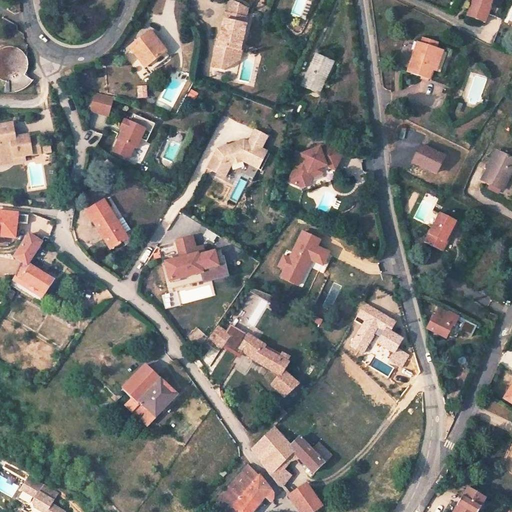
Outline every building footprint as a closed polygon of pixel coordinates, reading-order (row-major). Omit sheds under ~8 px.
[(230,0),(225,0),(224,12),(246,16),(247,8),(230,0)] [(492,0),(472,0),(467,15),(485,21),(492,0)] [(308,19),(313,3),(307,1),(301,16),(308,19)] [(224,12),(214,67),(226,69),(233,61),(235,48),(240,49),(246,16),(224,12)] [(150,32),(130,47),(145,67),(146,66),(152,74),(155,72),(153,69),(149,64),(165,52),(150,32)] [(421,43),(437,49),(439,43),(423,37),(421,43)] [(421,43),(418,43),(408,72),(420,76),(429,80),(432,70),(440,73),(448,52),(437,49),(421,43)] [(5,82),(3,92),(6,93),(11,93),(16,92),(20,90),(25,88),(27,86),(30,83),(32,81),(24,75),(27,70),(28,67),(27,61),(26,58),(26,56),(23,53),(22,52),(21,51),(17,49),(14,48),(10,47),(4,48),(0,49),(0,79),(2,81),(5,82)] [(240,49),(235,48),(233,61),(242,49),(240,49)] [(165,52),(149,64),(153,69),(169,57),(165,52)] [(330,61),(316,55),(302,86),(310,89),(311,86),(320,90),(323,82),(321,81),(330,61)] [(333,63),(330,61),(321,81),(323,82),(333,63)] [(145,88),(138,88),(138,92),(138,98),(146,98),(145,88)] [(116,98),(98,94),(94,111),(104,114),(107,102),(115,104),(116,98)] [(115,104),(107,102),(104,114),(112,116),(115,104)] [(291,110),(280,104),(277,110),(288,115),(291,110)] [(156,123),(133,114),(130,123),(125,121),(121,130),(125,132),(116,153),(132,159),(137,148),(139,148),(142,139),(146,130),(152,132),(156,123)] [(0,157),(1,160),(14,158),(15,162),(27,161),(26,156),(42,153),(38,136),(30,137),(19,139),(16,136),(13,122),(0,124),(0,157)] [(152,132),(146,130),(142,139),(148,142),(152,132)] [(268,137),(256,132),(250,144),(246,142),(220,153),(211,173),(228,180),(234,168),(246,163),(261,169),(269,153),(263,150),(268,137)] [(50,144),(41,145),(42,154),(52,152),(50,144)] [(333,170),(341,154),(325,146),(308,151),(309,154),(302,156),(301,154),(296,151),(290,164),(295,166),(287,180),(301,187),(306,185),(309,179),(307,172),(318,168),(324,166),(333,170)] [(444,158),(421,146),(413,162),(436,173),(444,158)] [(511,172),(511,160),(496,152),(482,180),(491,184),(501,190),(503,190),(511,172)] [(116,166),(108,160),(105,164),(113,169),(116,166)] [(318,168),(307,172),(309,179),(321,175),(318,168)] [(488,190),(498,195),(501,190),(491,184),(488,190)] [(103,201),(87,212),(104,239),(110,249),(127,239),(103,201)] [(0,225),(15,227),(15,223),(16,214),(0,212),(0,225)] [(16,214),(15,223),(28,224),(29,216),(16,214)] [(456,223),(439,215),(426,242),(442,250),(456,223)] [(0,225),(0,236),(14,238),(16,227),(15,227),(0,225)] [(322,265),(328,253),(316,247),(319,240),(302,232),(289,259),(283,256),(279,266),(285,269),(280,277),(297,285),(304,271),(302,270),(308,258),(322,265)] [(22,262),(14,277),(43,295),(44,296),(52,281),(27,266),(40,243),(28,235),(14,258),(22,262)] [(0,243),(10,245),(14,241),(14,238),(0,236),(0,243)] [(194,236),(177,239),(181,256),(166,260),(170,279),(203,271),(203,270),(205,270),(217,267),(225,266),(221,249),(205,253),(203,245),(196,247),(194,236)] [(217,267),(205,270),(207,281),(219,278),(217,267)] [(14,277),(12,282),(40,301),(40,300),(43,295),(14,277)] [(10,286),(5,295),(11,299),(16,290),(10,286)] [(401,320),(365,299),(352,320),(362,325),(351,344),(361,351),(374,329),(383,335),(378,343),(395,352),(389,361),(403,369),(412,353),(401,347),(407,336),(395,329),(401,320)] [(448,314),(438,308),(434,317),(433,316),(427,329),(445,337),(446,335),(452,324),(455,324),(458,318),(449,313),(448,314)] [(496,315),(489,312),(486,319),(492,323),(496,315)] [(458,318),(455,324),(452,324),(446,335),(455,339),(458,333),(470,339),(476,327),(458,318)] [(478,328),(490,334),(494,323),(492,323),(486,319),(483,318),(479,326),(478,328)] [(240,348),(248,336),(230,325),(225,333),(231,337),(225,347),(241,356),(243,351),(240,348)] [(225,333),(216,328),(209,340),(222,348),(224,346),(225,347),(231,337),(225,333)] [(265,346),(248,336),(240,348),(243,351),(255,361),(278,375),(271,384),(284,397),(293,388),(297,383),(283,371),(288,364),(290,360),(281,354),(279,357),(263,349),(265,346)] [(145,365),(122,389),(131,399),(125,405),(132,412),(140,404),(148,411),(140,420),(146,426),(163,410),(167,405),(176,396),(145,365)] [(113,395),(111,398),(115,402),(123,395),(119,391),(115,396),(113,395)] [(140,404),(132,412),(140,420),(148,411),(140,404)] [(282,415),(276,409),(270,415),(276,421),(282,415)] [(252,448),(251,449),(271,475),(280,466),(294,453),(299,458),(308,468),(312,473),(330,455),(319,444),(312,451),(299,438),(290,446),(273,428),(252,448)] [(294,453),(280,466),(284,469),(290,462),(299,458),(294,453)] [(251,511),(254,508),(257,506),(259,503),(265,497),(269,500),(271,502),(271,500),(273,499),(273,494),(259,476),(258,478),(247,466),(246,466),(217,500),(228,511),(251,511)] [(280,466),(271,475),(277,484),(282,487),(288,479),(291,475),(284,469),(280,466)] [(57,491),(28,475),(16,497),(26,503),(23,508),(28,511),(29,511),(63,511),(65,509),(51,502),(57,491)] [(305,485),(288,496),(299,511),(313,511),(316,510),(319,508),(321,507),(314,497),(305,485)] [(484,499),(467,489),(462,498),(461,496),(456,505),(457,506),(453,511),(478,511),(480,509),(479,508),(484,499)] [(265,497),(259,503),(262,505),(265,502),(266,504),(269,500),(265,497)]
